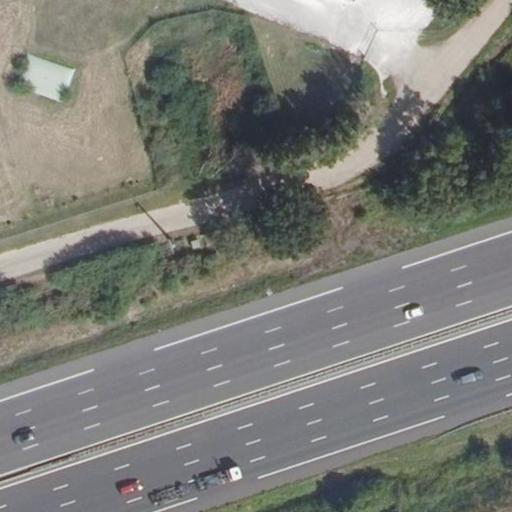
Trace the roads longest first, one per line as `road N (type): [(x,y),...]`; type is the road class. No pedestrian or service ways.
road 1 (unclassified): [(483,0),(388,125),(350,152),(305,177),(0,271)]
road 2 (motorway): [(511,267),(0,436)]
road 3 (motorway): [(48,511),(511,358)]
